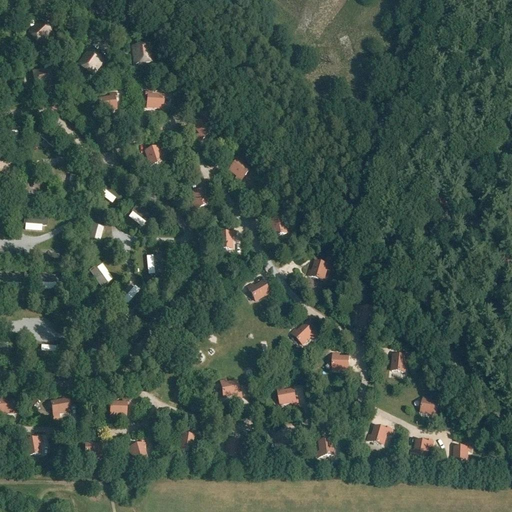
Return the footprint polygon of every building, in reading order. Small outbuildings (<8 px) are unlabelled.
[(116,2),(113,0),(91,0),(91,1),(102,14),(116,2)] [(29,34),(40,46),(52,35),(41,23),(29,34)] [(132,48),(134,66),(152,64),(150,46),(132,48)] [(89,52),(78,66),(93,77),(103,62),(89,52)] [(32,74),(36,91),(54,86),(49,69),(32,74)] [(147,109),(162,110),(163,97),(151,97),(152,93),(145,93),(145,98),(147,98),(147,109)] [(98,101),(101,117),(107,116),(106,113),(116,111),(114,100),(116,99),(116,94),(109,95),(110,99),(98,101)] [(202,120),(193,128),(199,135),(197,138),(200,142),(213,131),(206,122),(208,120),(204,115),(200,119),(202,120)] [(34,137),(35,153),(49,153),(46,136),(34,137)] [(5,138),(6,153),(17,153),(16,137),(5,138)] [(145,153),(150,168),(162,164),(159,153),(162,152),(160,146),(155,147),(156,150),(145,153)] [(234,181),(239,184),(249,171),(240,164),(242,162),(238,158),(234,161),(236,163),(229,172),(237,178),(234,181)] [(68,177),(65,198),(78,201),(81,182),(68,177)] [(15,183),(0,184),(0,199),(17,201),(15,183)] [(189,197),(194,206),(190,207),(193,212),(208,206),(203,195),(206,194),(203,188),(199,190),(200,192),(189,197)] [(116,203),(102,190),(98,196),(110,207),(116,203)] [(46,195),(24,195),(24,209),(46,209),(46,195)] [(9,213),(0,213),(0,226),(11,227),(9,213)] [(147,227),(135,214),(124,223),(140,233),(147,227)] [(280,218),(280,220),(269,223),(273,238),(286,235),(283,223),(286,223),(285,217),(280,218)] [(43,221),(23,218),(23,232),(43,234),(43,221)] [(103,231),(89,226),(81,245),(100,249),(103,231)] [(218,245),(215,246),(215,251),(232,251),(231,239),(234,239),(234,232),(229,233),(229,235),(218,235),(218,245)] [(49,251),(13,250),(16,265),(50,265),(49,251)] [(167,262),(156,254),(146,269),(155,278),(167,262)] [(307,277),(323,282),(327,271),(330,272),(331,266),(327,264),(326,267),(315,263),(312,273),(309,272),(307,277)] [(98,272),(88,278),(97,294),(110,288),(98,272)] [(38,277),(38,293),(62,294),(61,279),(38,277)] [(3,278),(3,293),(23,292),(23,279),(3,278)] [(252,286),(247,288),(255,303),(265,297),(267,300),(272,297),(270,292),(268,293),(262,284),(253,289),(252,286)] [(132,289),(118,302),(127,311),(142,298),(132,289)] [(77,297),(63,303),(70,317),(86,315),(77,297)] [(361,309),(359,325),(361,325),(361,328),(372,329),(372,324),(374,324),(376,310),(361,309)] [(91,318),(78,323),(87,337),(100,329),(91,318)] [(291,335),(303,346),(311,338),(313,341),(318,336),(314,333),(312,334),(304,326),(297,333),(295,331),(291,335)] [(10,343),(0,342),(0,353),(10,354),(10,343)] [(56,349),(39,349),(39,360),(59,360),(56,349)] [(94,349),(81,356),(83,365),(99,362),(94,349)] [(344,375),(350,375),(351,370),(348,370),(348,359),(338,358),(339,355),(333,355),(332,371),(344,372),(344,375)] [(409,363),(410,356),(405,356),(404,358),(393,357),(392,373),(405,374),(406,362),(409,363)] [(240,394),(238,394),(236,383),(226,385),(225,381),(220,382),(223,399),(234,397),(235,400),(241,399),(240,394)] [(295,402),(293,391),(283,393),(283,389),(277,390),(280,407),(292,404),(293,408),(299,407),(298,402),(295,402)] [(51,404),(54,420),(59,419),(58,416),(68,414),(66,403),(69,402),(68,397),(62,398),(62,402),(51,404)] [(432,419),(438,421),(439,416),(436,415),(438,404),(429,402),(429,399),(424,398),(421,414),(432,416),(432,419)] [(13,404),(16,404),(16,399),(10,399),(10,402),(0,401),(0,418),(3,418),(3,415),(13,415),(13,404)] [(110,420),(115,421),(115,417),(125,417),(126,406),(128,406),(128,401),(122,401),(122,404),(110,404),(110,420)] [(375,428),(372,438),(369,437),(367,442),(383,447),(386,435),(390,436),(391,430),(386,429),(386,431),(375,428)] [(197,443),(197,436),(193,436),(192,438),(181,436),(179,452),(192,454),(193,442),(197,443)] [(42,443),(40,437),(35,438),(36,440),(25,442),(28,458),(40,455),(38,444),(42,443)] [(332,445),(336,445),(335,439),(330,439),(330,442),(319,443),(320,453),(317,454),(318,459),(334,457),(332,445)] [(292,446),(292,440),(287,440),(287,443),(275,443),(276,453),(272,454),(273,459),(289,458),(289,447),(292,446)] [(243,448),(244,442),(239,441),(238,443),(227,442),(226,452),(222,452),(222,458),(238,459),(240,448),(243,448)] [(130,449),(134,464),(146,460),(143,449),(146,448),(145,442),(140,444),(140,446),(130,449)] [(432,449),(433,443),(428,442),(427,444),(416,442),(415,452),(411,452),(410,457),(427,460),(428,448),(432,449)] [(85,445),(85,458),(97,458),(97,461),(103,461),(103,456),(101,456),(100,445),(85,445)] [(470,454),(471,447),(466,447),(465,450),(454,449),(454,459),(450,459),(450,465),(467,465),(467,453),(470,454)]
